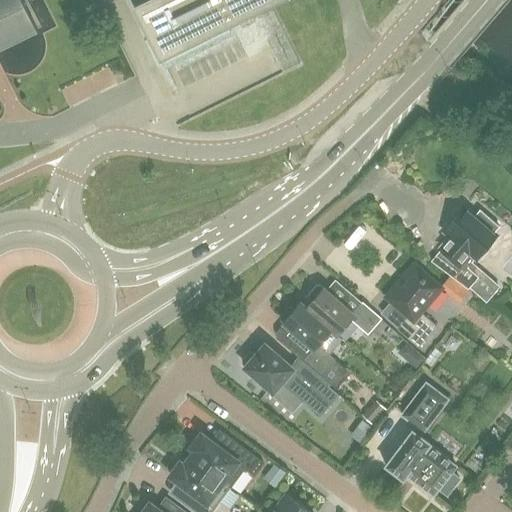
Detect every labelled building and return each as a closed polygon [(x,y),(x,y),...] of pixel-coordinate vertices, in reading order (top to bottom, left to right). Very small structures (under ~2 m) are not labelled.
[(0,0),(0,40),(41,20),(31,0),(0,0)] [(136,0),(152,30),(145,33),(158,60),(231,24),(227,17),(229,17),(229,15),(237,12),(243,24),(256,17),(250,5),(257,1),(261,9),(280,0),(136,0)] [(476,258),(496,234),(464,206),(444,230),(450,236),(440,248),(459,264),(469,252),(476,258)] [(418,344),(436,323),(419,309),(440,285),(414,262),(386,294),(408,313),(396,326),(418,344)] [(475,279),(469,286),(484,299),(497,284),(481,271),(478,276),(475,279)] [(353,312),(323,287),(320,284),(317,284),(309,294),(309,297),(312,300),(306,306),(331,327),(330,328),(336,333),(349,318),(368,333),(382,317),(362,300),(353,312)] [(331,327),(306,306),(300,301),(294,309),(291,306),(287,306),(279,316),(280,319),(283,321),(283,322),(312,347),(303,358),(322,375),(330,381),(336,387),(348,373),(334,360),(336,358),(318,342),(330,328),(331,327)] [(249,352),(243,358),(243,363),(245,365),(244,366),(270,388),(273,390),(281,381),(302,399),(321,415),(338,394),(327,385),(330,381),(322,375),(303,358),(294,368),(264,342),(255,353),(253,351),(249,352)] [(428,445),(429,443),(419,436),(447,399),(425,383),(401,415),(417,426),(413,431),(412,430),(385,465),(403,479),(404,477),(406,474),(431,493),(431,494),(433,495),(438,489),(446,495),(459,478),(450,472),(455,466),(428,445)] [(354,428),(363,436),(371,427),(362,419),(354,428)] [(189,457),(229,486),(244,467),(253,474),(262,461),(231,438),(223,449),(200,433),(190,446),(194,449),(189,457)] [(210,511),(229,486),(189,457),(183,464),(180,461),(170,475),(192,491),(184,502),(196,511),(210,511)] [(273,463),(263,478),(274,487),(285,472),(273,463)] [(233,487),(226,499),(236,505),(243,492),(233,487)] [(272,511),(310,511),(286,494),(272,511)] [(185,511),(180,508),(176,511),(162,511),(149,502),(141,511),(185,511)]
